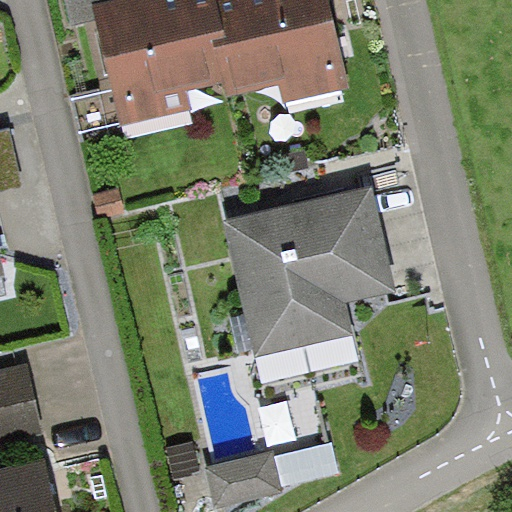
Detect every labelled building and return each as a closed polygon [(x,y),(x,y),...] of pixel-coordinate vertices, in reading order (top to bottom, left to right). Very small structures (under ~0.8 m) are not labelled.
[(189,92),(225,85),(216,46),(228,43),(217,0),(68,0),(74,24),(100,18),(123,126),(193,111),(189,92)] [(217,0),(228,43),(216,46),(225,85),(228,99),(282,86),(286,105),(350,89),(327,0),(217,0)] [(0,279),(6,278),(0,251),(0,190),(20,186),(7,131),(0,132),(0,279)] [(302,206),(228,222),(258,360),(355,338),(347,303),(397,292),(374,190),(302,206)] [(29,368),(0,374),(0,445),(43,437),(29,368)] [(273,452),(208,468),(217,509),(282,493),(273,452)] [(0,511),(55,511),(46,465),(15,471),(13,458),(0,460),(0,511)]
